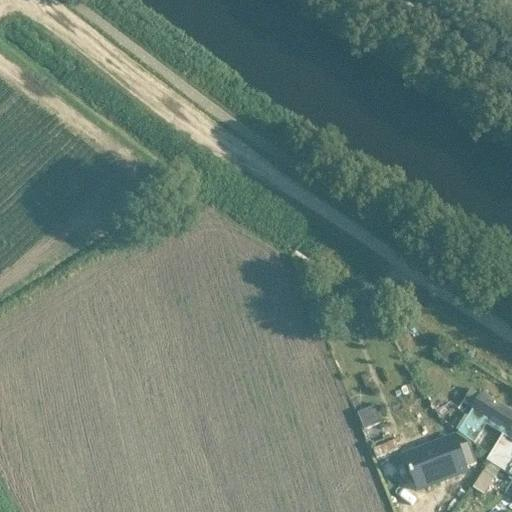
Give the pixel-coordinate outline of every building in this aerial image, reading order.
[(331,297),(320,302),(324,313),(339,307),(335,296),(332,297),(331,297)] [(354,325),(330,334),(348,380),(371,371),(354,325)] [(459,358),(444,348),(442,351),(438,358),(453,368),(458,360),(459,358)] [(511,417),(481,399),(471,416),(459,435),(476,445),(487,427),(503,437),(487,463),(489,464),(488,466),(497,472),(498,470),(511,444),(511,442),(506,439),(511,430),(511,417)] [(374,409),(357,415),(364,432),(381,425),(374,409)] [(396,437),(401,449),(408,468),(428,460),(437,483),(477,467),(467,442),(458,446),(456,440),(439,446),(430,423),(396,437)] [(511,444),(498,470),(510,477),(511,478),(511,444)]
